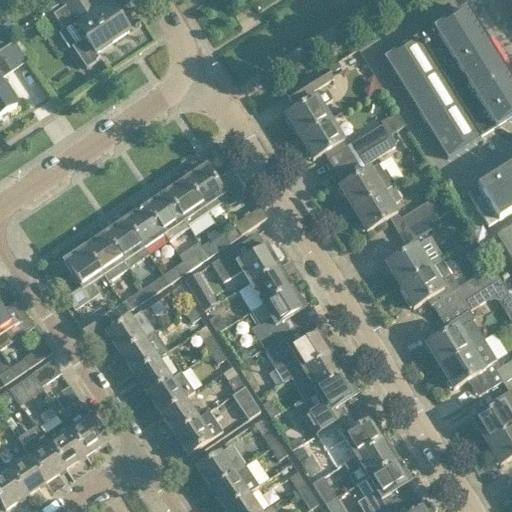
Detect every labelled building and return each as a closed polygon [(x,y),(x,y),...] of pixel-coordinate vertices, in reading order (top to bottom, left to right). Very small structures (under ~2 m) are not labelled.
[(89,0),(67,0),(62,3),(66,8),(53,16),(64,32),(70,28),(81,44),(72,49),(87,71),(101,62),(97,55),(127,35),(128,35),(129,35),(111,8),(100,15),(89,0)] [(419,40),(430,57),(477,27),(467,10),(419,40)] [(384,59),(396,78),(447,161),(482,139),(476,131),(511,108),(511,82),(477,27),(430,57),(419,40),(418,38),(384,59)] [(3,29),(0,31),(0,46),(10,39),(3,29)] [(0,119),(17,109),(0,83),(0,82),(28,64),(15,44),(0,53),(0,119)] [(334,82),(327,71),(286,96),(293,107),(334,82)] [(293,127),(301,140),(331,121),(323,109),(333,103),(327,93),(286,118),(291,128),(293,127)] [(511,108),(476,131),(482,139),(511,120),(511,108)] [(307,154),(313,163),(324,156),(328,162),(349,150),(331,121),(301,140),(309,153),(307,154)] [(350,147),(356,158),(387,138),(381,128),(350,147)] [(387,138),(356,158),(363,168),(394,150),(387,138)] [(355,212),(383,195),(393,188),(384,174),(383,174),(379,167),(340,191),(345,200),(346,199),(355,212)] [(511,167),(478,189),(468,196),(489,229),(511,214),(511,167)] [(206,169),(185,183),(204,212),(207,217),(220,208),(223,212),(246,197),(231,173),(230,174),(231,177),(218,186),(216,183),(206,169)] [(207,217),(204,212),(185,183),(165,197),(187,230),(207,217)] [(393,188),(383,195),(355,212),(362,225),(361,226),(367,235),(400,215),(395,207),(402,202),(393,188)] [(145,210),(164,239),(168,245),(188,231),(187,230),(165,197),(145,210)] [(392,226),(399,237),(415,227),(435,215),(428,204),(392,226)] [(145,210),(124,224),(144,253),(164,239),(145,210)] [(267,221),(260,210),(235,227),(242,238),(250,233),(267,221)] [(435,215),(415,227),(399,237),(406,248),(422,239),(442,227),(435,215)] [(124,224),(105,237),(124,266),(128,272),(148,259),(144,253),(124,224)] [(511,228),(496,239),(511,265),(511,228)] [(236,230),(222,238),(228,247),(242,239),(236,230)] [(85,250),(104,278),(108,285),(128,272),(124,266),(105,237),(85,250)] [(215,256),(228,247),(222,238),(209,247),(215,256)] [(393,275),(401,289),(441,264),(442,264),(429,242),(419,247),(386,267),(392,276),(393,275)] [(241,275),(249,288),(279,270),(266,249),(267,249),(266,248),(242,263),(236,252),(212,267),(223,286),(241,275)] [(182,263),(183,265),(189,273),(189,274),(202,265),(209,260),(202,249),(182,263)] [(85,250),(83,252),(64,264),(76,281),(62,290),(61,288),(60,288),(76,312),(77,312),(76,311),(98,297),(91,287),(104,278),(85,250)] [(454,284),(441,264),(401,289),(409,302),(408,303),(413,312),(429,302),(433,308),(456,294),(459,293),(457,291),(454,284)] [(459,293),(456,294),(462,303),(499,281),(491,267),(474,277),(476,280),(457,291),(459,293)] [(176,270),(163,279),(169,288),(182,279),(176,270)] [(291,290),(279,270),(249,288),(261,308),(291,290)] [(163,279),(150,287),(156,297),(169,288),(163,279)] [(470,313),(489,302),(490,304),(493,302),(497,303),(509,297),(499,281),(462,303),(469,313),(470,313)] [(179,289),(171,294),(176,302),(184,314),(185,314),(185,315),(190,312),(188,310),(192,308),(179,289)] [(304,311),(291,290),(261,308),(269,321),(252,332),(264,352),(288,338),(281,326),(305,311),(305,310),(304,311)] [(143,292),(122,306),(128,316),(149,301),(143,292)] [(0,309),(0,354),(35,331),(19,306),(18,307),(19,309),(6,318),(0,309)] [(115,324),(128,316),(122,306),(109,315),(115,324)] [(200,321),(192,308),(188,310),(190,312),(185,315),(185,314),(184,314),(192,326),(200,321)] [(78,328),(88,342),(111,327),(101,312),(78,328)] [(444,337),(426,348),(432,357),(433,356),(441,369),(484,342),(473,324),(475,323),(469,313),(445,328),(440,331),(444,337)] [(124,325),(107,336),(115,348),(116,347),(122,356),(144,341),(154,334),(146,322),(140,314),(130,321),(124,325)] [(219,318),(209,324),(218,337),(228,331),(219,318)] [(295,363),(302,375),(332,356),(319,336),(320,335),(319,334),(318,335),(295,349),(288,338),(264,352),(277,374),(295,363)] [(203,343),(211,356),(215,353),(214,351),(218,349),(211,338),(203,343)] [(127,365),(134,377),(157,362),(144,341),(122,356),(128,365),(127,365)] [(484,342),(441,369),(449,382),(448,383),(453,392),(468,383),(484,374),(494,390),(503,384),(502,384),(511,377),(511,362),(502,369),(501,370),(497,363),(484,342)] [(24,362),(30,371),(49,358),(52,356),(46,347),(24,362)] [(215,353),(211,356),(218,367),(226,362),(218,349),(214,351),(215,353)] [(302,375),(315,395),(344,376),(332,356),(302,375)] [(157,362),(134,377),(142,388),(143,388),(149,396),(171,382),(157,362)] [(32,376),(33,377),(41,390),(61,377),(52,363),(32,376)] [(18,366),(11,371),(17,379),(25,374),(18,366)] [(0,382),(4,389),(17,379),(11,371),(0,378),(0,382)] [(171,382),(149,396),(155,405),(154,406),(161,417),(184,402),(195,394),(182,374),(171,382)] [(358,396),(357,397),(344,376),(315,395),(303,402),(311,415),(305,419),(317,439),(341,424),(334,412),(358,397),(358,396)] [(33,377),(9,393),(14,401),(17,406),(41,390),(33,377)] [(490,414),(473,424),(479,433),(480,432),(488,445),(511,430),(511,395),(511,393),(511,392),(511,377),(502,384),(503,384),(509,395),(486,408),(490,414)] [(236,396),(237,397),(241,394),(240,392),(244,389),(237,378),(228,384),(236,396)] [(236,396),(232,398),(248,422),(260,415),(252,403),(244,389),(240,392),(241,394),(237,397),(236,396)] [(9,393),(0,398),(0,404),(3,409),(5,407),(14,401),(9,393)] [(170,428),(176,437),(198,422),(184,402),(161,417),(169,428),(170,428)] [(273,403),(263,409),(271,422),(281,416),(273,403)] [(107,444),(100,434),(84,411),(64,424),(87,458),(107,444)] [(189,458),(212,442),(224,434),(210,414),(198,422),(176,437),(182,445),(181,446),(189,458)] [(348,447),(356,460),(385,442),(372,422),(373,421),(372,420),(348,436),(341,424),(317,439),(329,459),(348,447)] [(264,421),(255,426),(264,440),(273,435),(264,421)] [(87,458),(64,424),(44,438),(50,447),(67,472),(87,458)] [(511,430),(488,445),(496,459),(495,460),(500,468),(511,461),(511,430)] [(264,440),(271,452),(276,449),(275,448),(279,445),(273,435),(264,440)] [(46,485),(67,472),(50,447),(44,438),(24,452),(30,461),(46,485)] [(397,462),(385,442),(356,460),(348,465),(354,475),(362,470),(368,481),(397,462)] [(279,464),(288,459),(279,445),(275,448),(276,449),(271,452),(279,464)] [(207,482),(213,491),(235,476),(246,469),(232,448),(221,456),(198,471),(206,483),(207,482)] [(30,461),(10,474),(26,499),(46,485),(30,461)] [(358,488),(365,500),(357,505),(361,511),(392,511),(394,511),(386,499),(411,484),(411,483),(410,483),(397,462),(368,481),(358,488)] [(246,469),(235,476),(213,491),(218,500),(225,511),(248,496),(259,488),(246,469)] [(6,511),(26,499),(10,474),(0,481),(0,503),(5,511),(6,511)] [(290,481),(297,493),(302,490),(301,488),(305,486),(298,476),(290,481)] [(336,501),(323,480),(312,487),(326,508),(336,501)] [(313,500),(305,486),(301,488),(302,490),(297,493),(309,511),(312,511),(319,508),(313,500)] [(258,511),(248,496),(225,511),(258,511)]
